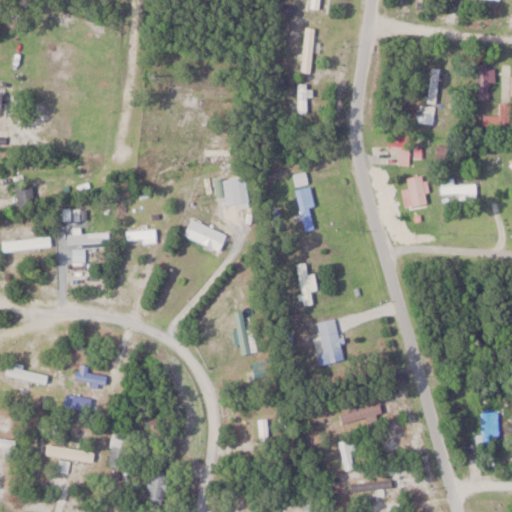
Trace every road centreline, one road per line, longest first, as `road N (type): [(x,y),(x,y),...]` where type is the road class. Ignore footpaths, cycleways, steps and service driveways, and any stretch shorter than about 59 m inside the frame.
road 1 (residential): [(456,511),(354,139),(373,0)]
road 2 (residential): [(189,511),(200,428),(194,392),(167,345),(144,325),(99,310),(55,313),(33,324)]
road 3 (residential): [(119,195),(139,0)]
road 4 (residential): [(370,26),(511,41)]
road 5 (residential): [(386,255),(511,257)]
